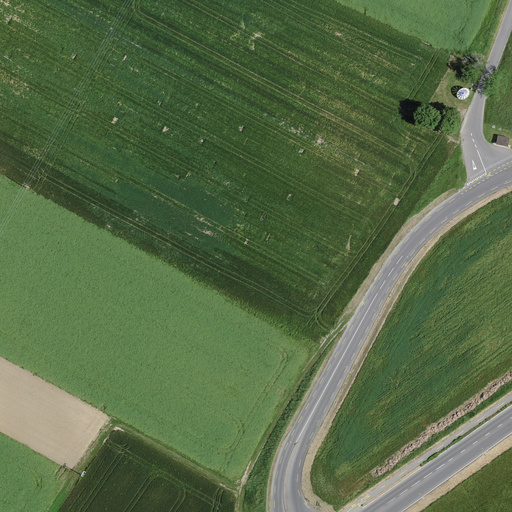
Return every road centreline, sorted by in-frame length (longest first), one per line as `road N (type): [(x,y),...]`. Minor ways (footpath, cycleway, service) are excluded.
road 1 (tertiary): [(490,184),(404,252),(307,424)]
road 2 (track): [(55,511),(118,423),(242,496)]
road 3 (track): [(242,496),(297,384),(334,335),(361,324)]
road 4 (unclassified): [(490,184),(474,122),(511,13)]
road 5 (secondary): [(382,511),(511,419)]
